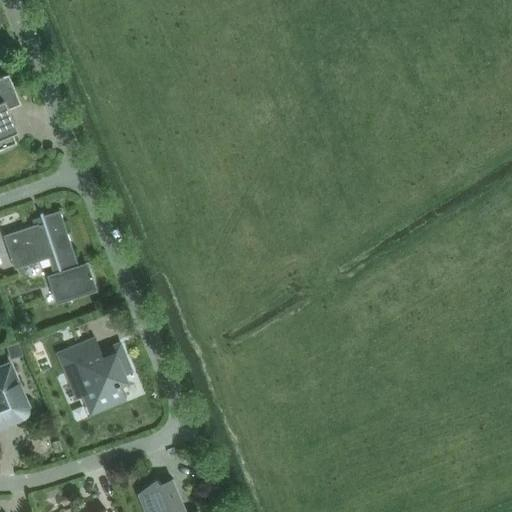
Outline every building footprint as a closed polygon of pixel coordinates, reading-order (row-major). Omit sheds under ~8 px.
[(0,149),(15,143),(11,134),(16,132),(7,110),(20,105),(7,75),(0,77),(0,149)] [(5,235),(16,269),(50,258),(56,276),(52,277),(60,300),(69,297),(71,303),(73,303),(71,297),(95,289),(87,265),(80,267),(61,211),(44,216),(43,213),(42,214),(44,222),(5,235)] [(93,356),(88,343),(60,354),(77,396),(84,393),(92,413),(127,398),(121,385),(128,382),(125,375),(132,373),(120,345),(93,356)] [(18,344),(6,347),(9,359),(21,356),(18,344)] [(0,426),(27,415),(28,412),(9,365),(0,368),(0,426)] [(187,511),(173,479),(162,484),(158,479),(140,494),(147,511),(187,511)] [(107,511),(107,510),(102,511),(88,511),(85,503),(63,511),(107,511)]
